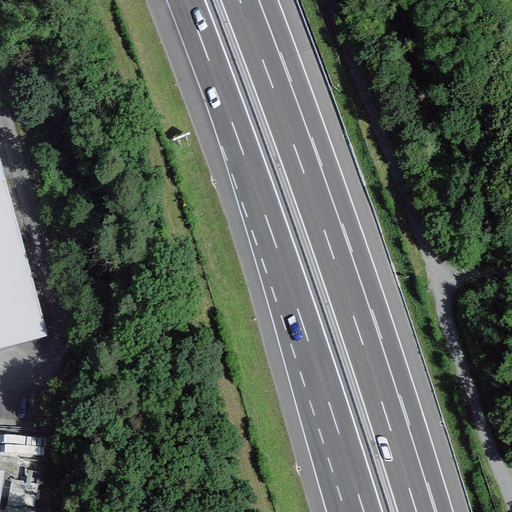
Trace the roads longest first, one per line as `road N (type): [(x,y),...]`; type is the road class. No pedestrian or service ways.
road 1 (motorway): [(185,0),(363,511)]
road 2 (motorway): [(416,511),(239,0)]
road 3 (track): [(511,490),(449,334),(439,280),(326,0)]
